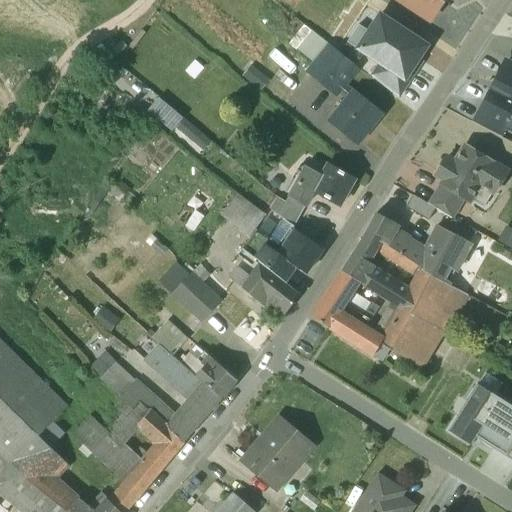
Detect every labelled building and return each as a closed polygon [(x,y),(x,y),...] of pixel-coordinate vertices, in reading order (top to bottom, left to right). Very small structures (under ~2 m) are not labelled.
[(400,0),(429,19),(441,0),(400,0)] [(377,67),(403,84),(412,71),(427,49),(379,17),(355,52),(377,67)] [(290,40),(313,57),(327,39),(304,21),(290,40)] [(357,67),(329,45),(308,72),(336,94),(344,84),(357,67)] [(511,61),(508,59),(503,70),(511,74),(511,61)] [(377,67),(370,78),(398,100),(415,74),(412,71),(403,84),(377,67)] [(511,74),(503,70),(501,69),(490,90),(511,101),(511,74)] [(380,114),(344,84),(338,91),(348,99),(329,121),(357,143),(380,114)] [(511,101),(490,90),(479,112),(480,113),(505,126),(511,128),(511,101)] [(505,126),(480,113),(475,123),(500,136),(505,126)] [(237,129),(230,139),(237,144),(245,134),(237,129)] [(465,146),(454,163),(446,158),(439,168),(448,174),(442,184),(464,197),(467,192),(471,195),(479,183),(493,192),(505,172),(465,146)] [(354,179),(327,164),(320,177),(307,170),(301,180),(300,182),(312,190),(313,191),(339,205),(354,179)] [(266,192),(250,177),(241,187),(257,202),(266,192)] [(118,184),(111,179),(106,185),(112,190),(111,192),(120,199),(128,190),(119,183),(118,184)] [(301,180),(298,179),(289,195),(305,205),(313,191),(312,190),(300,182),(301,180)] [(464,197),(442,184),(429,204),(451,218),(464,197)] [(210,198),(194,189),(183,208),(200,217),(210,198)] [(264,216),(237,195),(221,216),(250,238),(255,229),(264,216)] [(436,209),(412,195),(405,207),(428,221),(436,209)] [(302,211),(277,197),(269,209),(283,218),(293,226),(294,226),(302,211)] [(200,217),(183,208),(176,222),(192,231),(200,217)] [(470,243),(437,226),(424,250),(407,240),(408,238),(394,230),(397,226),(376,213),(367,228),(382,235),(378,241),(417,266),(421,268),(420,270),(446,284),(446,285),(470,243)] [(283,218),(268,239),(269,240),(266,245),(278,253),(294,229),(293,226),(283,218)] [(382,235),(367,228),(360,241),(373,249),(378,241),(382,235)] [(268,239),(255,229),(250,238),(242,248),(255,259),(265,244),(266,245),(269,240),(268,239)] [(323,249),(294,229),(278,253),(277,254),(295,266),(305,274),(308,270),(312,264),(323,249)] [(511,232),(508,230),(500,243),(511,249),(511,232)] [(373,249),(360,241),(341,272),(358,282),(391,301),(399,306),(409,292),(365,263),(373,249)] [(417,266),(378,241),(373,249),(412,274),(417,266)] [(266,245),(265,244),(255,259),(284,282),(295,266),(277,254),(278,253),(266,245)] [(241,263),(231,277),(234,280),(233,281),(240,287),(258,263),(247,255),(241,263)] [(298,295),(258,263),(240,287),(260,301),(265,294),(287,311),(298,295)] [(446,284),(420,270),(409,292),(399,306),(401,307),(444,332),(466,295),(446,285),(446,284)] [(341,272),(311,317),(328,327),(338,312),(339,311),(345,303),(358,282),(341,272)] [(218,302),(189,274),(173,292),(202,319),(218,302)] [(399,306),(391,301),(385,312),(394,318),(401,307),(399,306)] [(119,316),(102,303),(91,316),(109,330),(119,316)] [(369,318),(345,303),(339,311),(364,327),(369,318)] [(401,307),(394,318),(385,312),(372,332),(383,339),(380,343),(388,348),(398,354),(411,333),(435,347),(444,332),(401,307)] [(364,327),(339,311),(338,312),(328,327),(373,355),(380,343),(383,339),(372,332),(364,327)] [(169,340),(158,331),(152,338),(160,345),(163,347),(169,340)] [(185,340),(175,332),(169,340),(163,347),(172,355),(185,340)] [(435,347),(411,333),(398,354),(422,368),(435,347)] [(66,407),(0,341),(0,444),(23,420),(38,435),(66,407)] [(388,348),(380,343),(373,355),(381,360),(388,348)] [(511,355),(511,352),(495,344),(489,357),(507,365),(511,355)] [(163,347),(160,345),(146,360),(163,375),(164,374),(189,397),(188,398),(189,399),(179,411),(166,426),(172,432),(172,433),(183,443),(204,419),(222,398),(195,375),(182,364),(172,355),(163,347)] [(191,352),(182,364),(195,375),(203,365),(197,359),(198,358),(191,352)] [(236,380),(204,352),(198,358),(197,359),(203,365),(195,375),(222,398),(236,380)] [(174,415),(137,381),(115,363),(100,377),(119,397),(122,400),(132,409),(139,401),(150,411),(150,410),(166,426),(179,411),(179,410),(174,415)] [(474,438),(499,398),(478,385),(449,432),(470,445),(474,438)] [(511,447),(511,406),(499,398),(474,438),(506,458),(511,447)] [(122,400),(98,424),(108,434),(106,435),(119,448),(140,427),(137,424),(150,411),(139,401),(132,409),(122,400)] [(166,426),(150,410),(150,411),(137,424),(140,427),(158,444),(171,456),(183,443),(172,433),(172,432),(166,426)] [(277,415),(241,461),(275,489),(312,443),(277,415)] [(38,435),(23,420),(0,444),(0,493),(23,511),(64,511),(76,499),(53,480),(68,465),(38,435)] [(78,430),(70,422),(62,430),(69,438),(78,430)] [(158,444),(139,465),(133,460),(132,461),(128,466),(122,472),(129,478),(109,502),(119,511),(124,511),(140,494),(171,456),(158,444)] [(395,485),(377,475),(365,494),(368,497),(358,511),(408,511),(413,505),(391,491),(395,485)] [(254,511),(233,493),(218,509),(220,510),(218,511),(254,511)] [(107,500),(95,511),(91,511),(76,499),(64,511),(119,511),(109,502),(107,500)]
